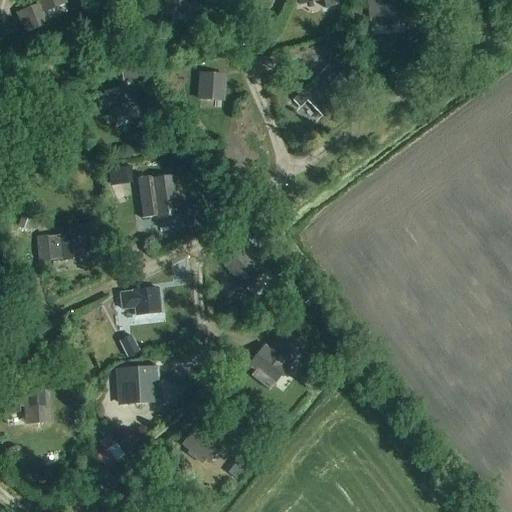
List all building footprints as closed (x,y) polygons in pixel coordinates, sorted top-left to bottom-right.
[(24,33),(31,30),(43,25),(39,14),(64,4),(62,0),(36,0),(39,6),(18,15),(24,33)] [(151,0),(152,1),(159,0),(164,0),(166,9),(190,6),(189,0),(151,0)] [(396,0),(378,2),(377,0),(367,0),(370,19),(379,18),(380,27),(405,24),(402,0),(396,0)] [(136,62),(119,66),(123,84),(140,80),(136,62)] [(345,69),(339,76),(347,84),(353,78),(345,69)] [(321,117),(339,100),(327,88),(335,79),(325,70),(294,102),(299,107),(305,101),(321,117)] [(222,102),(224,77),(200,75),(198,100),(222,102)] [(109,119),(133,114),(128,89),(104,94),(105,96),(96,98),(98,112),(107,110),(109,119)] [(161,155),(152,157),(153,166),(156,165),(169,174),(175,166),(161,155)] [(125,169),(113,170),(117,200),(129,198),(125,169)] [(136,180),(141,220),(155,218),(155,219),(180,216),(175,177),(150,180),(150,178),(136,180)] [(35,213),(23,209),(17,230),(29,233),(35,213)] [(84,260),(81,235),(56,237),(47,238),(36,239),(39,262),(49,261),(59,260),(59,262),(84,260)] [(245,290),(262,273),(253,263),(260,256),(242,238),(229,250),(235,256),(223,267),(245,290)] [(160,315),(157,290),(132,292),(132,293),(119,295),(121,312),(134,310),(135,317),(160,315)] [(99,307),(107,323),(118,317),(109,301),(99,307)] [(287,367),(302,349),(283,334),(268,351),(264,347),(248,367),(260,376),(258,378),(259,384),(263,386),(268,386),(270,384),(272,386),(288,367),(287,367)] [(118,344),(127,361),(140,355),(131,337),(118,344)] [(35,359),(48,349),(40,338),(26,347),(35,359)] [(76,365),(66,353),(52,364),(62,376),(76,365)] [(330,375),(318,365),(313,371),(325,381),(330,375)] [(117,407),(160,405),(158,368),(114,371),(117,407)] [(7,385),(9,414),(19,413),(19,408),(24,408),(25,426),(50,424),(47,388),(22,389),(22,384),(7,385)] [(242,452),(256,435),(237,420),(224,436),(242,452)] [(207,464),(221,445),(196,426),(182,446),(189,451),(186,455),(202,466),(204,462),(207,464)] [(94,458),(104,472),(116,463),(106,450),(94,458)] [(247,452),(235,471),(245,477),(257,459),(247,452)]
